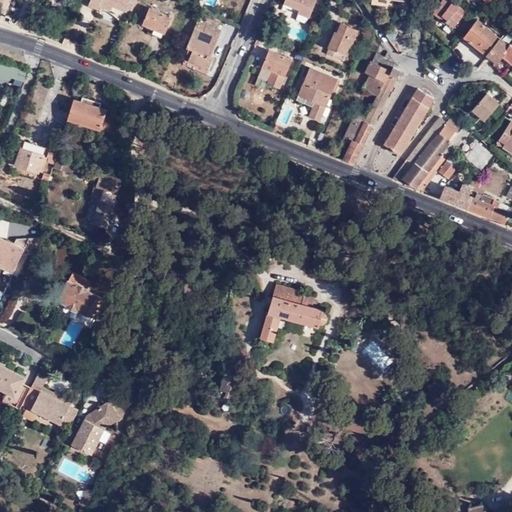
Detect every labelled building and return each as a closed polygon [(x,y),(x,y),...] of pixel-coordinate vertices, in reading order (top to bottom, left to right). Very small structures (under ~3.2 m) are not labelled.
[(125,0),(89,0),(87,6),(98,10),(100,7),(110,11),(112,6),(121,10),(125,0)] [(286,0),(285,3),(300,9),(298,12),(309,17),(315,0),(286,0)] [(446,9),(451,0),(446,0),(438,10),(438,14),(443,17),(442,18),(449,24),(451,22),(457,27),(463,20),(446,9)] [(470,12),(455,0),(451,0),(446,9),(463,20),(470,12)] [(173,16),(151,6),(144,23),(165,33),(173,16)] [(467,37),(479,48),(494,32),(481,20),(467,37)] [(193,51),(191,55),(189,60),(207,68),(211,59),(213,59),(214,58),(210,56),(221,31),(198,21),(186,48),(188,49),(193,51)] [(328,48),(329,48),(345,55),(347,56),(358,30),(341,23),(336,33),(335,32),(328,48)] [(288,35),(306,40),(309,31),(291,25),(288,35)] [(489,56),(503,40),(494,32),(479,48),(489,56)] [(511,48),(511,47),(503,40),(489,56),(497,64),(504,57),(505,57),(511,48)] [(345,55),(329,48),(327,53),(343,60),(345,55)] [(291,60),(269,50),(258,77),(269,82),(268,84),(280,88),(291,60)] [(394,61),(387,51),(385,56),(377,52),(372,61),(371,60),(365,70),(371,73),(364,87),(376,94),(388,73),(392,65),(394,61)] [(392,65),(388,73),(397,77),(400,70),(392,65)] [(314,102),(313,107),(309,116),(319,120),(336,79),(310,69),(299,96),(314,102)] [(388,73),(376,94),(365,115),(363,120),(373,125),(376,120),(377,121),(380,117),(381,117),(384,111),(381,110),(397,77),(388,73)] [(412,98),(428,108),(434,99),(418,89),(412,98)] [(484,121),(488,116),(498,106),(499,105),(487,94),(472,110),(484,121)] [(297,101),(313,107),(314,102),(299,96),(297,101)] [(81,97),(80,102),(98,109),(99,104),(81,97)] [(400,154),(428,108),(412,98),(384,144),(400,154)] [(80,102),(72,99),(67,119),(110,134),(112,121),(105,119),(106,112),(98,109),(80,102)] [(498,106),(488,116),(494,121),(504,111),(498,106)] [(363,120),(365,115),(355,109),(342,143),(348,146),(363,120)] [(454,113),(447,123),(459,133),(465,125),(466,123),(454,113)] [(440,117),(407,158),(415,164),(447,123),(440,117)] [(354,163),(373,125),(363,120),(348,146),(342,159),(354,163)] [(507,143),(511,146),(511,121),(501,140),(507,143)] [(403,179),(415,188),(424,191),(448,161),(451,157),(471,130),(465,125),(459,133),(447,123),(415,164),(403,179)] [(20,148),(43,156),(45,148),(22,141),(21,146),(19,146),(17,153),(19,153),(20,148)] [(466,157),(486,169),(496,152),(476,141),(466,157)] [(52,168),(57,151),(50,149),(47,158),(42,156),(43,156),(20,148),(19,153),(17,153),(14,161),(17,162),(15,165),(38,173),(39,170),(43,172),(45,166),(52,168)] [(451,157),(448,161),(448,162),(458,169),(460,164),(451,157)] [(407,158),(392,178),(395,179),(415,188),(403,179),(415,164),(407,158)] [(458,169),(448,162),(436,178),(444,185),(458,169)] [(98,201),(110,212),(120,181),(115,179),(98,174),(94,186),(102,188),(98,201)] [(448,187),(443,197),(469,209),(475,198),(469,196),(473,187),(467,185),(463,193),(448,187)] [(475,198),(469,209),(485,216),(491,205),(493,206),(494,200),(491,199),(489,204),(475,198)] [(91,222),(105,227),(110,212),(98,201),(91,222)] [(491,205),(485,216),(506,225),(511,214),(511,213),(493,206),(491,205)] [(21,258),(32,257),(41,238),(17,240),(14,244),(7,241),(1,242),(0,241),(0,269),(2,271),(6,269),(13,273),(21,258)] [(92,260),(81,254),(74,267),(85,274),(92,260)] [(92,283),(74,273),(69,283),(65,280),(61,287),(65,289),(59,300),(95,320),(105,302),(88,292),(92,283)] [(125,301),(135,301),(134,276),(127,276),(127,286),(124,287),(125,301)] [(318,327),(319,323),(322,313),(323,310),(312,306),(314,298),(303,295),(298,294),(299,289),(277,283),(261,338),(273,341),(280,316),(318,327)] [(322,313),(319,323),(323,325),(326,323),(327,318),(325,314),(322,313)] [(10,402),(20,408),(23,401),(29,390),(30,389),(20,384),(23,379),(14,374),(13,376),(10,375),(11,372),(0,366),(0,390),(5,393),(13,397),(10,402)] [(222,384),(232,387),(237,377),(226,373),(222,384)] [(70,426),(77,412),(68,407),(70,403),(41,388),(46,378),(37,374),(30,389),(29,390),(37,394),(32,405),(30,410),(59,425),(61,421),(70,426)] [(239,390),(232,387),(222,384),(220,390),(227,393),(225,397),(235,401),(239,390)] [(23,401),(32,405),(37,394),(29,390),(23,401)] [(1,401),(19,410),(20,408),(10,402),(13,397),(5,393),(1,401)] [(105,422),(102,428),(117,419),(106,402),(102,404),(107,412),(103,415),(107,421),(105,422)] [(78,430),(70,426),(63,440),(71,444),(70,445),(89,455),(102,428),(105,422),(107,421),(103,415),(107,412),(102,404),(84,416),(78,430)] [(86,507),(93,493),(86,489),(79,504),(86,507)] [(468,506),(469,511),(505,511),(505,509),(490,511),(485,511),(483,503),(468,506)]
